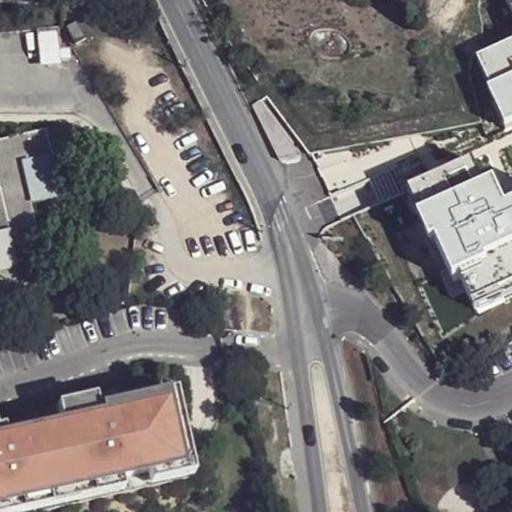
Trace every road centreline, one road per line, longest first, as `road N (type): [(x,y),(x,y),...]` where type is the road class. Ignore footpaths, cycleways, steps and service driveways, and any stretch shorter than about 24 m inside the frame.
road 1 (tertiary): [(173,0),(280,230),(306,307),(308,345)]
road 2 (tertiary): [(365,511),(331,362),(308,345)]
road 3 (tertiary): [(308,345),(297,370),(317,511)]
